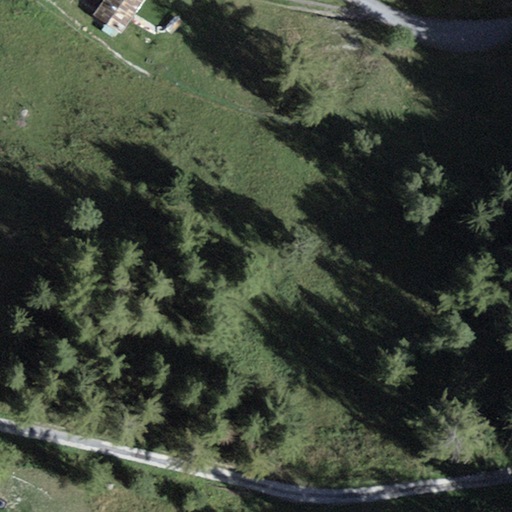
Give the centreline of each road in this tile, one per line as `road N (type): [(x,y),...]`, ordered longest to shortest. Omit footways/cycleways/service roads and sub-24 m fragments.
road 1 (unclassified): [(511,472),(322,494),(0,420)]
road 2 (unclassified): [(511,27),(440,33),(362,0)]
